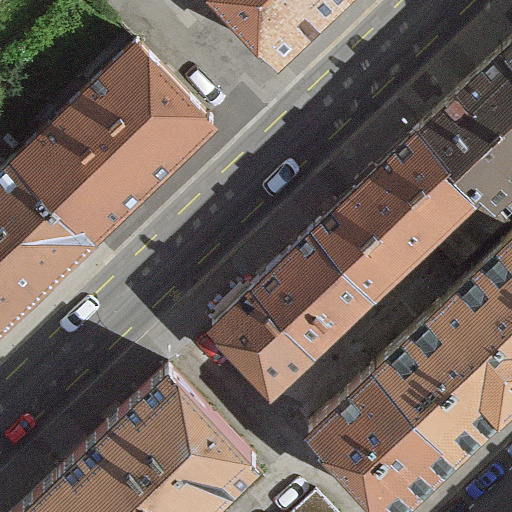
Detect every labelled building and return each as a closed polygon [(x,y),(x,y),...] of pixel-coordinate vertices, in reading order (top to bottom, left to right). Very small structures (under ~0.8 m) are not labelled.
[(226,0),(275,51),(327,0),(226,0)] [(13,137),(94,222),(219,102),(138,18),(13,137)] [(511,26),(503,36),(511,44),(511,26)] [(511,168),(511,44),(503,36),(423,112),(478,169),(494,186),(511,168)] [(478,169),(423,112),(321,211),(376,268),(478,169)] [(0,312),(94,222),(13,137),(0,149),(0,312)] [(511,208),(374,342),(460,430),(511,380),(511,208)] [(376,268),(321,211),(258,272),(313,329),(376,268)] [(313,329),(258,272),(214,314),(269,371),(313,329)] [(374,342),(307,406),(392,495),(460,430),(374,342)] [(79,445),(144,511),(181,511),(251,446),(168,360),(79,445)] [(144,511),(79,445),(8,511),(144,511)] [(343,511),(318,486),(291,511),(343,511)]
